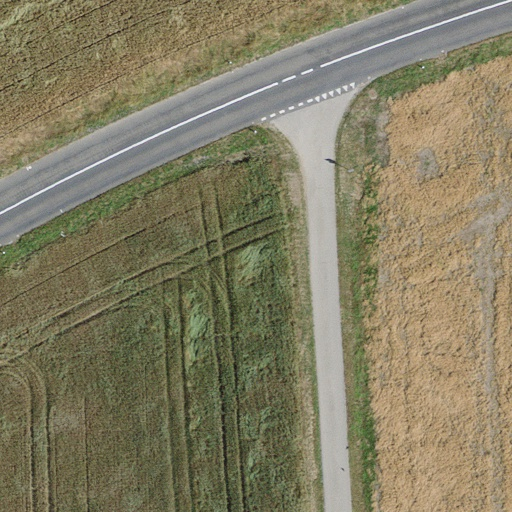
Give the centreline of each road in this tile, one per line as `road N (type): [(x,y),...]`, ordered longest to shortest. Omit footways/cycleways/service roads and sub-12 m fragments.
road 1 (tertiary): [(0,229),(230,109),(511,2)]
road 2 (track): [(341,511),(315,73)]
